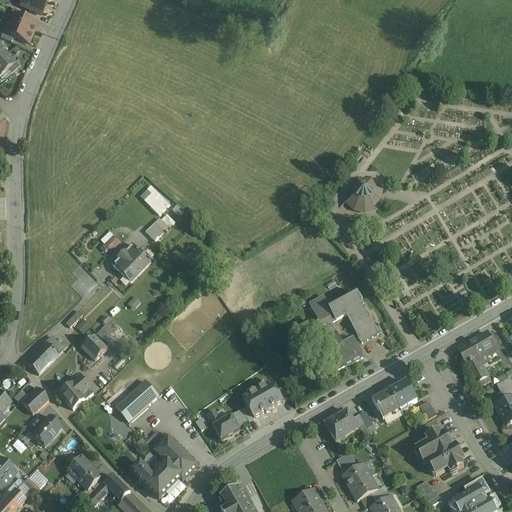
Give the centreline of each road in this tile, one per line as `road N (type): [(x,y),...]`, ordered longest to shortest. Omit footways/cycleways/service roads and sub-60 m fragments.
road 1 (residential): [(5,345),(16,280),(18,117)]
road 2 (residential): [(155,511),(5,345)]
road 3 (residential): [(420,355),(511,499)]
road 4 (secondary): [(295,425),(420,355)]
road 5 (secondary): [(187,511),(228,464),(295,425)]
road 6 (residential): [(18,117),(66,0)]
